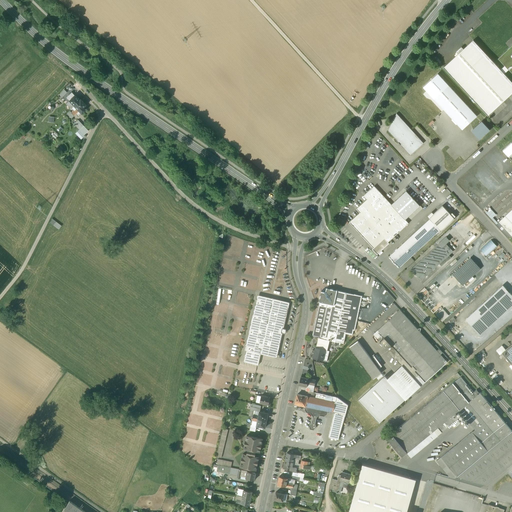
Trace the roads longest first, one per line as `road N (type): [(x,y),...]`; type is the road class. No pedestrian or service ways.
road 1 (secondary): [(251,185),(56,52),(0,0)]
road 2 (secondary): [(261,511),(304,321),(300,285)]
road 3 (secondary): [(359,258),(511,419)]
road 4 (secondary): [(446,0),(346,155)]
road 5 (track): [(363,122),(251,0)]
road 6 (track): [(102,511),(0,440)]
